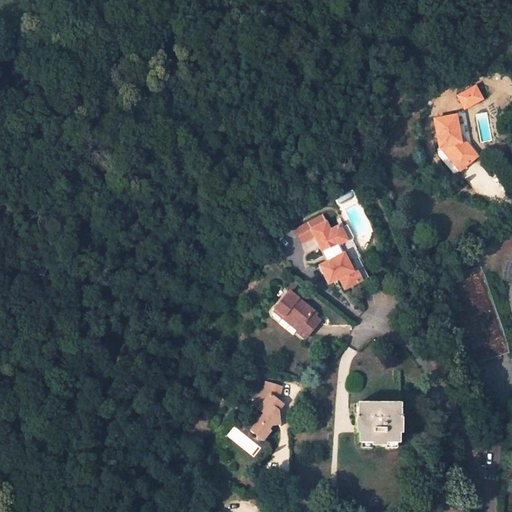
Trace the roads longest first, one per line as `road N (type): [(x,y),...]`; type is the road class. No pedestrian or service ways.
road 1 (residential): [(367,324),(420,359),(488,511)]
road 2 (unknown): [(280,511),(284,389)]
